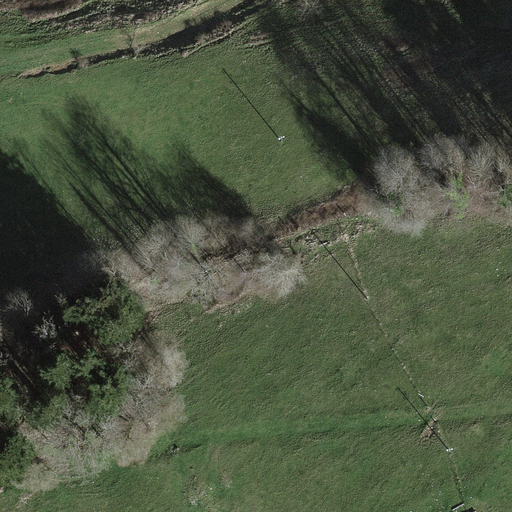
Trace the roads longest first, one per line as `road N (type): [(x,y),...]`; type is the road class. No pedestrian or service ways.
road 1 (track): [(0,447),(511,407)]
road 2 (track): [(0,71),(162,28),(231,0)]
